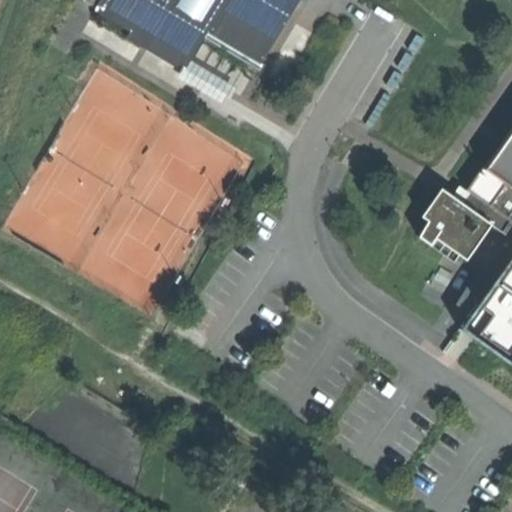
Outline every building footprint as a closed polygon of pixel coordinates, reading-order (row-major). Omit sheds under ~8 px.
[(171,59),(177,63),(193,38),(247,73),(292,0),(89,0),(86,6),(119,27),(114,34),(132,45),(137,38),(171,59)] [(166,67),(171,59),(137,38),(132,45),(166,67)] [(511,128),(484,170),(506,185),(489,209),(511,224),(511,128)] [(467,194),(489,209),(506,185),(484,170),(467,194)] [(491,226),(448,198),(419,242),(433,251),(438,243),(467,263),(491,226)] [(511,359),(481,338),(494,320),(483,313),(511,271),(511,261),(463,333),(511,366),(511,359)] [(511,359),(511,271),(483,313),(494,320),(481,338),(511,359)]
